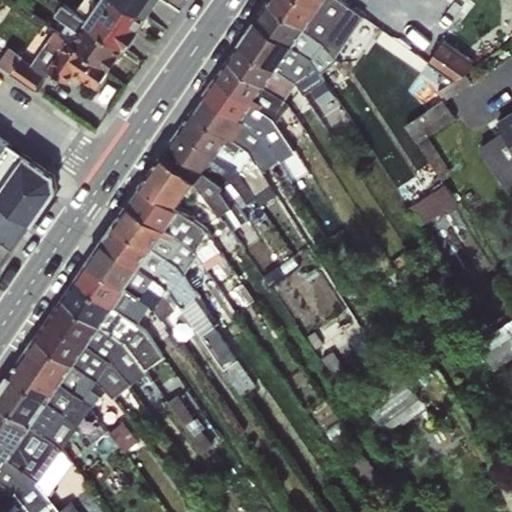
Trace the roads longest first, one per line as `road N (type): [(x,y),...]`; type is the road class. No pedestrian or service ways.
road 1 (primary): [(229,0),(105,176)]
road 2 (primary): [(105,176),(0,334)]
road 3 (residential): [(105,176),(0,100)]
